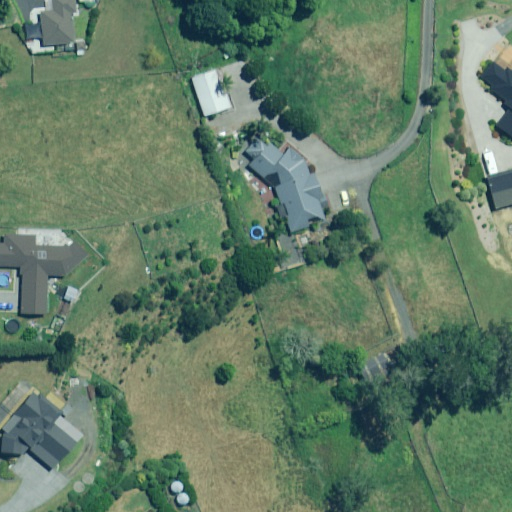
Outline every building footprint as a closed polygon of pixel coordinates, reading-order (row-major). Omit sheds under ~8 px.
[(54,0),(55,11),(40,13),(41,24),(28,25),(29,38),(42,37),(42,45),(72,42),(70,13),(76,12),(75,0),(54,0)] [(511,71),(495,59),(482,78),(493,86),(491,88),(507,100),(504,104),(508,107),(495,125),(511,137),(511,71)] [(216,72),(192,79),(204,116),(228,108),(216,72)] [(250,167),(275,187),(291,235),(311,229),(309,222),(324,218),(319,204),(324,203),(315,175),(309,177),(304,163),(290,150),(285,155),(271,143),(269,142),(266,145),(258,138),(246,151),(256,160),(250,167)] [(511,172),(488,179),(496,208),(511,203),(511,172)] [(4,245),(0,245),(0,266),(22,267),(21,313),(46,314),(47,274),(66,275),(88,254),(74,240),(67,247),(36,246),(36,237),(5,236),(4,245)] [(77,289),(66,286),(61,300),(72,303),(77,289)] [(59,415),(32,393),(4,427),(8,431),(5,435),(3,454),(24,455),(25,452),(29,448),(55,469),(76,444),(52,423),(59,415)] [(183,479),(169,483),(175,508),(190,504),(183,479)]
